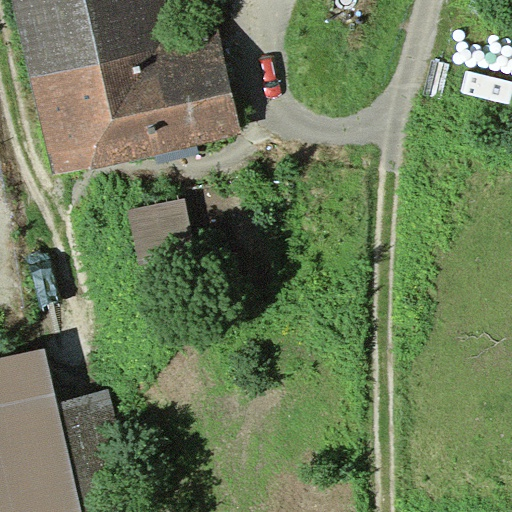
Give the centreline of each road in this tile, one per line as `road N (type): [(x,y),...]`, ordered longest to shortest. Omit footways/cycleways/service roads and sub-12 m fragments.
road 1 (track): [(397,109),(385,511)]
road 2 (track): [(1,0),(79,360)]
road 3 (track): [(276,107),(244,145),(136,180),(41,199)]
road 4 (track): [(281,0),(268,30),(276,107),(330,135),(375,127),(397,109)]
